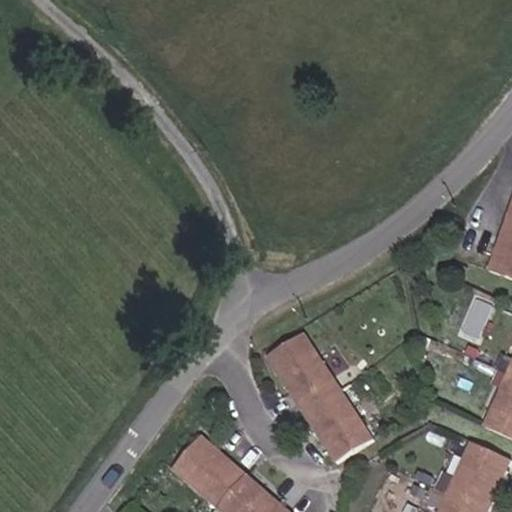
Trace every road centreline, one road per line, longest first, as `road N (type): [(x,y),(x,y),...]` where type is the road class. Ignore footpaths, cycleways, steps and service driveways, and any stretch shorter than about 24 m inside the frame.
road 1 (residential): [(39,0),(164,122),(206,183),(251,305)]
road 2 (unclassified): [(251,305),(418,214),(511,115)]
road 3 (unclassified): [(84,511),(211,341)]
road 4 (residential): [(211,341),(262,421),(331,504)]
